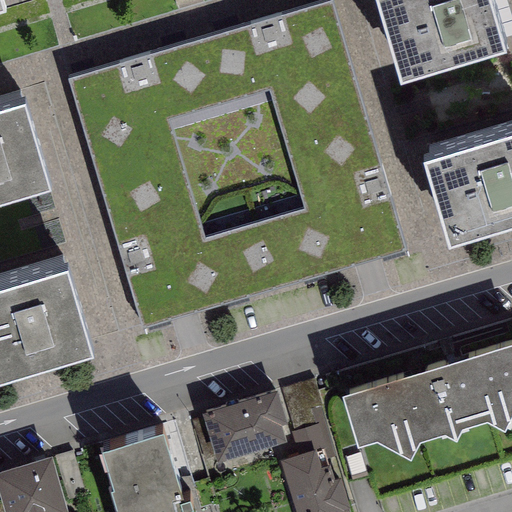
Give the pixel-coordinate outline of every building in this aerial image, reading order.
[(330,0),(324,0),(67,76),(143,335),(407,258),(330,0)] [(489,0),(415,0),(376,12),(402,97),(509,63),(489,0)] [(25,117),(0,124),(0,217),(52,202),(25,117)] [(511,148),(423,177),(449,261),(511,241),(511,148)] [(69,284),(0,305),(0,398),(96,369),(69,284)] [(511,314),(342,365),(357,419),(376,413),(412,434),(419,417),(443,407),(457,413),(461,403),(486,395),(506,404),(511,392),(511,314)] [(277,377),(202,399),(217,449),(286,428),(281,412),(287,410),(277,377)] [(163,403),(102,422),(114,462),(111,463),(122,502),(124,502),(127,511),(195,511),(186,481),(192,479),(189,469),(183,471),(163,403)] [(0,455),(0,482),(8,511),(29,511),(69,500),(51,440),(0,455)] [(315,440),(280,450),(299,511),(346,511),(346,509),(350,507),(348,499),(350,499),(340,468),(333,470),(329,456),(325,457),(322,445),(317,447),(315,440)]
